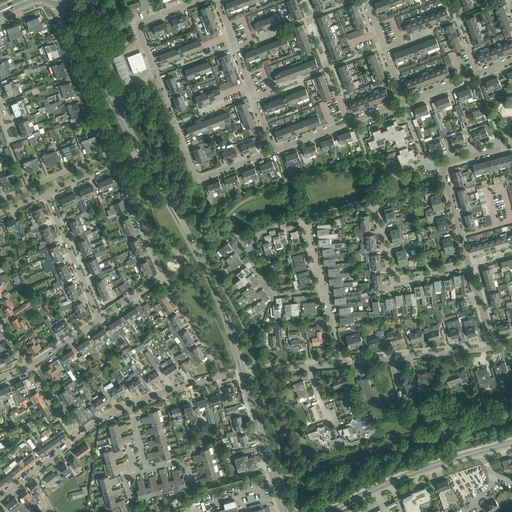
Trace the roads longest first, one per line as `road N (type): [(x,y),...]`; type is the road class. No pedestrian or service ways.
road 1 (residential): [(274,150),(195,180),(136,23),(200,0)]
road 2 (tertiary): [(243,372),(195,249),(140,150)]
road 3 (residential): [(306,221),(371,204),(394,280),(468,262)]
road 4 (unclassified): [(129,404),(220,373),(163,277)]
road 5 (residential): [(468,262),(441,165),(511,145)]
road 6 (tertiary): [(329,511),(481,450)]
road 7 (residential): [(274,150),(218,0)]
road 8 (residential): [(341,363),(493,348)]
road 9 (tertiary): [(140,150),(68,20)]
road 10 (unclassified): [(110,152),(57,28),(68,20)]
road 11 (tertiary): [(283,511),(243,372)]
road 12 (unclassified): [(99,319),(46,193)]
road 13 (residential): [(402,103),(274,150)]
road 14 (unclassified): [(163,277),(114,163)]
